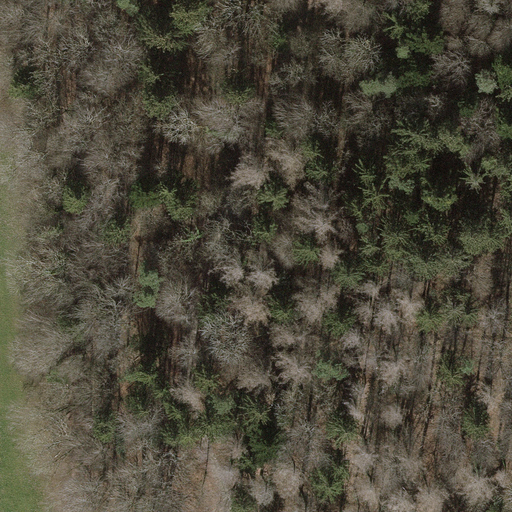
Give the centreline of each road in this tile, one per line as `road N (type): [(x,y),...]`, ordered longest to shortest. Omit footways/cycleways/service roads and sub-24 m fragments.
road 1 (track): [(229,511),(204,449),(195,393),(194,341),(216,240)]
road 2 (track): [(216,240),(314,0)]
